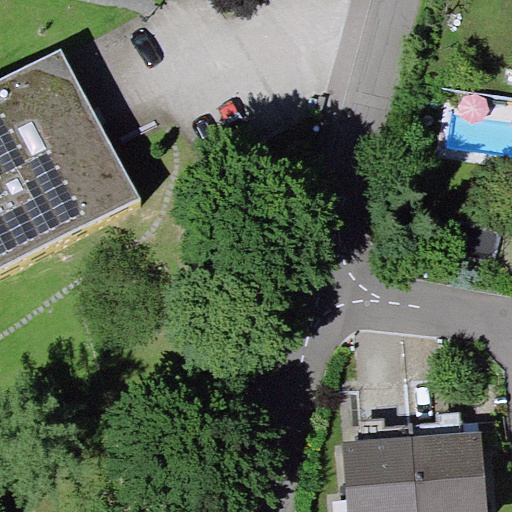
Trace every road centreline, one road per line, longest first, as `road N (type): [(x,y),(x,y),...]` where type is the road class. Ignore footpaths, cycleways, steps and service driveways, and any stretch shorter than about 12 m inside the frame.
road 1 (residential): [(385,0),(302,285)]
road 2 (residential): [(302,285),(255,511)]
road 3 (residential): [(302,285),(511,331)]
